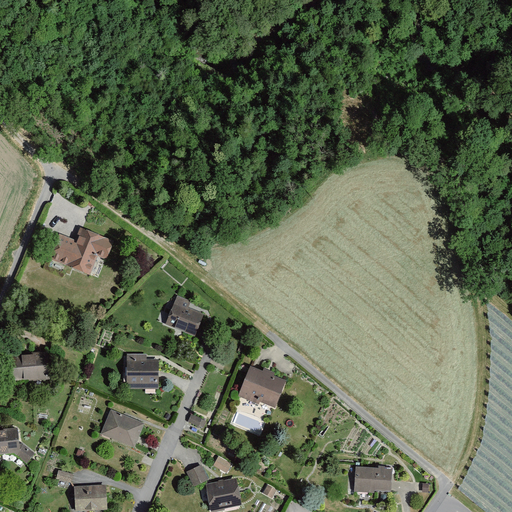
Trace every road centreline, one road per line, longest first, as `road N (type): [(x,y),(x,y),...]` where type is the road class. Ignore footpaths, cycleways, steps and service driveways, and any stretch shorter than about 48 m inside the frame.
road 1 (residential): [(271,335),(449,483),(429,511)]
road 2 (residential): [(205,358),(138,511)]
road 3 (residential): [(0,301),(51,175)]
